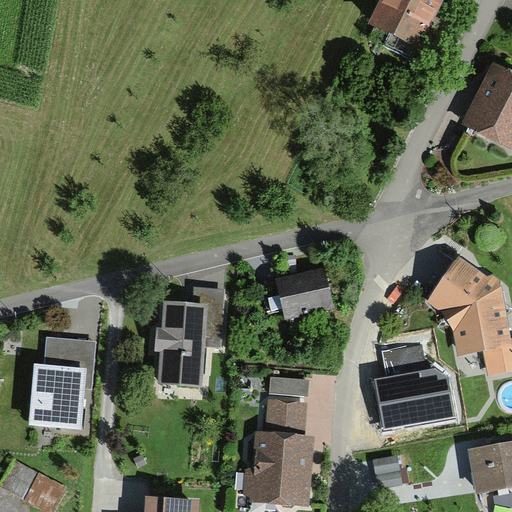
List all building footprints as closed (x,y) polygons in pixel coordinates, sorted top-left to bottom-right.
[(377,0),(367,21),(416,46),(438,0),(377,0)] [(461,128),(511,151),(511,79),(488,68),(461,128)] [(487,276),(459,257),(426,301),(441,312),(454,333),(458,358),(482,353),(486,377),(511,372),(511,337),(511,338),(502,288),(500,287),(500,280),(493,275),(487,276)] [(279,278),(287,320),(334,311),(325,268),(279,278)] [(156,351),(161,352),(159,384),(203,387),(205,346),(219,347),(222,291),(194,289),(193,304),(163,302),(161,328),(157,328),(156,351)] [(29,369),(27,424),(76,425),(78,388),(89,388),(91,341),(45,340),(44,370),(29,369)] [(382,352),(387,378),(427,370),(423,344),(382,352)] [(387,378),(377,380),(378,387),(385,429),(456,418),(449,377),(434,369),(427,370),(387,378)] [(308,381),(273,378),(271,392),(307,395),(308,381)] [(247,432),(243,500),(309,504),(313,437),(304,437),(306,402),(270,399),(268,433),(247,432)] [(511,442),(469,450),(477,493),(511,486),(511,442)] [(397,456),(373,460),(378,488),(402,484),(397,456)] [(15,459),(0,486),(46,511),(51,511),(66,487),(15,459)] [(198,511),(200,497),(146,493),(144,511),(198,511)] [(511,493),(495,496),(497,510),(511,508),(511,493)]
